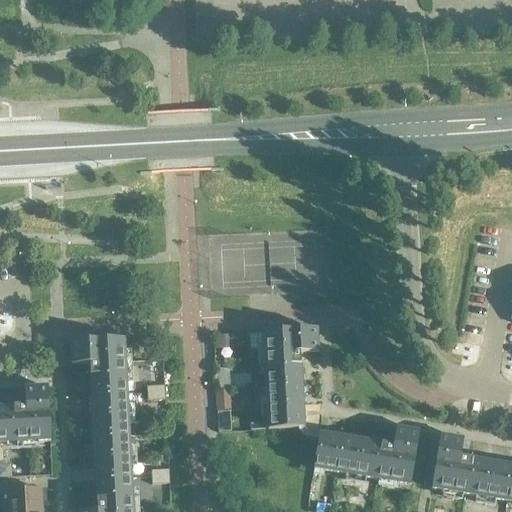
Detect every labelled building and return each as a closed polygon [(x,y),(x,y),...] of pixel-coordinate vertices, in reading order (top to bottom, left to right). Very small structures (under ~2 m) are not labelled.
[(304,430),(301,380),(300,355),(318,354),(317,331),(263,334),(268,424),(250,425),(251,432),(268,432),(304,430)] [(132,511),(129,438),(124,341),(70,344),(71,367),(89,366),(90,376),(96,511),(132,511)] [(165,394),(165,387),(147,388),(147,395),(165,394)] [(50,443),(48,389),(25,390),(25,408),(21,408),(0,409),(0,462),(4,463),(3,445),(50,443)] [(165,401),(165,394),(147,395),(147,402),(165,401)] [(410,487),(419,434),(396,430),(393,448),(383,446),(384,440),(341,433),(340,439),(319,436),(318,445),(313,471),(410,487)] [(511,467),(493,465),(493,459),(471,455),(470,461),(460,459),(463,442),(440,438),(431,491),(511,504),(511,467)] [(169,478),(169,471),(151,472),(151,479),(169,478)] [(170,485),(169,478),(151,479),(152,486),(170,485)] [(315,508),(318,489),(310,488),(307,507),(315,508)] [(42,511),(41,499),(46,499),(46,490),(3,493),(3,511),(42,511)]
